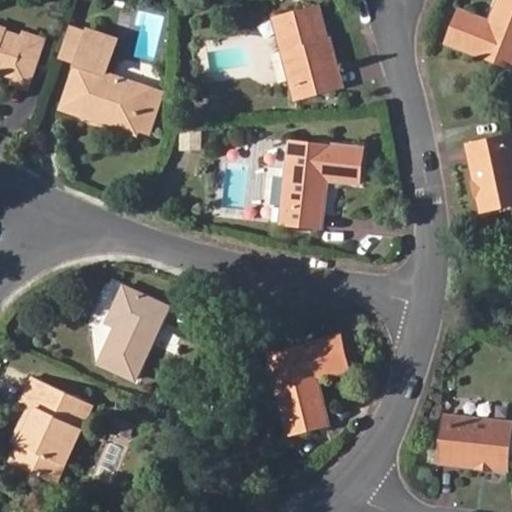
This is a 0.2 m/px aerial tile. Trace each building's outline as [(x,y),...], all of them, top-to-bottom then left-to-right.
[(511,0),(497,0),(489,21),(460,9),(447,41),(511,67),(511,0)] [(317,40),(328,37),(320,5),(273,18),(294,100),(331,90),(317,40)] [(0,66),(15,72),(13,79),(29,84),(45,35),(22,27),(19,35),(4,30),(5,24),(0,22),(0,66)] [(90,32),(63,109),(138,135),(154,88),(106,71),(116,40),(90,32)] [(342,87),(328,37),(317,40),(331,90),(342,87)] [(511,132),(466,143),(480,211),(511,204),(511,132)] [(279,223),(322,227),(327,180),(359,183),(363,147),(288,139),(279,223)] [(96,363),(134,382),(172,306),(122,282),(103,321),(113,326),(96,363)] [(162,328),(156,345),(180,353),(186,336),(162,328)] [(348,371),(340,336),(267,354),(287,435),(327,425),(316,379),(348,371)] [(52,460),(68,467),(96,405),(37,379),(25,405),(31,408),(42,413),(33,432),(23,427),(15,445),(25,449),(17,466),(44,478),(52,460)] [(42,413),(31,408),(23,427),(33,432),(42,413)] [(440,461),(506,468),(511,421),(445,414),(440,461)] [(59,485),(68,467),(52,460),(44,478),(59,485)]
